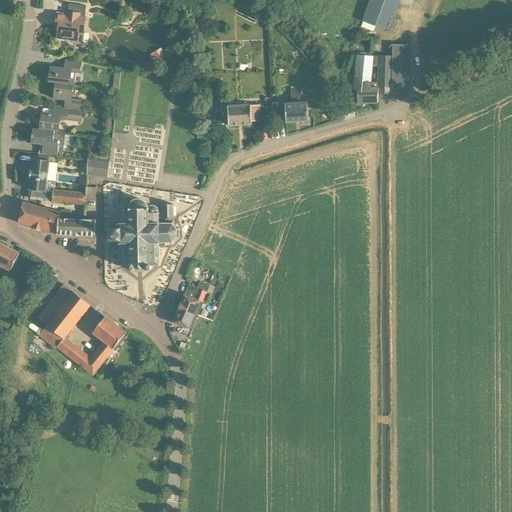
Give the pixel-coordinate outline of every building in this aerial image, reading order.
[(395,35),(400,23),(392,20),(399,0),(372,0),(368,11),(364,23),(395,35)] [(81,15),(66,13),(66,14),(57,13),(55,28),(57,30),(60,31),(59,37),(61,39),(69,40),(70,42),(74,43),(76,41),(77,41),(78,33),(83,33),(85,17),(80,16),(81,15)] [(406,95),(407,45),(392,45),(392,56),(372,56),(372,57),(357,56),(354,89),(356,89),(356,90),(358,90),(358,102),(357,102),(357,103),(378,103),(378,94),(391,94),(406,95)] [(162,49),(149,56),(155,65),(167,58),(162,49)] [(80,74),(81,62),(65,60),(63,69),(50,67),(49,82),(69,84),(71,73),(80,74)] [(81,110),(82,101),(72,100),(73,86),(69,85),(69,84),(49,82),(56,83),(54,99),(65,100),(64,108),(81,110)] [(297,88),(297,86),(291,86),(291,89),(292,103),(285,104),(286,122),(308,121),(307,103),(300,103),(299,88),(297,88)] [(260,121),(259,105),(227,107),(219,108),(220,124),(228,124),(229,126),(251,125),(251,121),(260,121)] [(64,109),(53,107),(53,108),(55,108),(54,115),(42,114),(40,130),(34,129),(54,132),(55,132),(59,132),(61,120),(67,121),(67,119),(82,121),(83,110),(81,110),(64,108),(64,109)] [(57,156),(59,141),(53,141),(54,132),(34,129),(33,135),(34,136),(33,144),(43,145),(42,154),(39,153),(39,154),(50,155),(57,156)] [(73,144),(74,134),(65,134),(65,144),(73,144)] [(85,204),(85,201),(86,194),(53,191),(46,189),(50,155),(39,154),(39,160),(33,159),(31,171),(30,172),(31,172),(31,177),(30,177),(30,178),(29,190),(32,190),(30,197),(52,201),(85,204)] [(108,178),(109,162),(88,159),(87,175),(108,178)] [(86,187),(86,194),(85,201),(96,201),(96,188),(87,187),(86,187)] [(148,208),(147,205),(146,203),(145,201),(143,200),(139,199),(137,199),(136,199),(134,200),(132,201),(130,204),(129,206),(128,207),(128,209),(128,207),(127,206),(125,206),(123,206),(122,207),(120,208),(119,210),(119,213),(118,224),(116,225),(115,226),(115,228),(108,229),(108,242),(119,242),(119,248),(119,266),(120,266),(120,267),(122,267),(122,266),(129,266),(129,270),(135,270),(135,269),(140,269),(145,269),(145,270),(152,269),(151,265),(158,265),(158,266),(160,265),(163,265),(163,262),(162,262),(162,253),(163,253),(162,252),(162,248),(159,248),(159,244),(172,243),(177,238),(177,229),(172,223),(173,219),(173,218),(173,205),(162,205),(162,208),(157,208),(156,207),(155,206),(153,205),(152,205),(150,206),(149,207),(148,208)] [(61,213),(23,203),(19,221),(20,224),(57,234),(59,220),(83,220),(83,219),(71,219),(71,212),(61,213)] [(96,236),(96,220),(83,219),(83,220),(59,220),(57,234),(96,236)] [(0,266),(11,271),(19,253),(0,244),(0,266)] [(207,292),(210,285),(200,281),(197,288),(188,285),(178,310),(197,318),(203,303),(202,302),(206,292),(207,292)] [(57,348),(91,375),(114,349),(113,349),(126,333),(64,285),(46,308),(54,314),(39,335),(56,349),(57,348)] [(193,330),(197,318),(178,310),(173,323),(189,329),(190,328),(193,330)]
